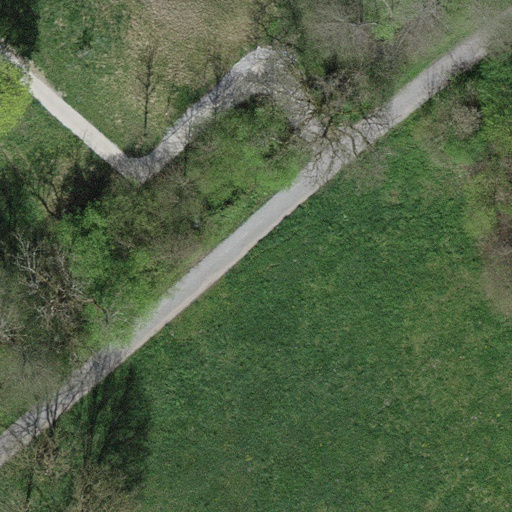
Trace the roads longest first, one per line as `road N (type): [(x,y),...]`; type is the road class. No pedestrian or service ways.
road 1 (track): [(341,0),(148,179),(0,302)]
road 2 (track): [(148,179),(0,55)]
